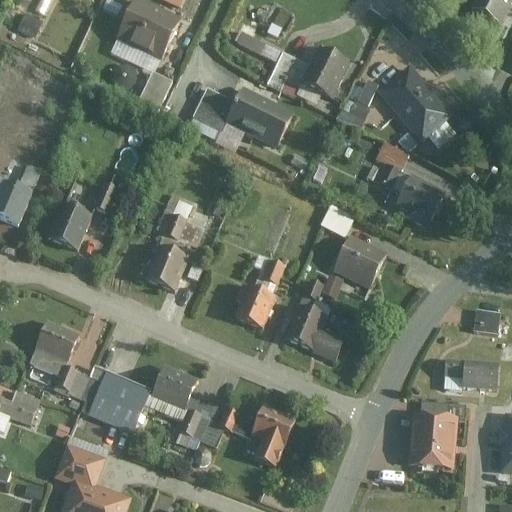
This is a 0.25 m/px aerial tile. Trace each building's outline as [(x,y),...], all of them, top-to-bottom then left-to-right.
[(157,0),(157,2),(179,12),(183,0),(157,0)] [(511,0),(476,0),(470,15),(503,31),(511,12),(511,0)] [(135,4),(116,46),(160,66),(179,24),(135,4)] [(25,17),(16,35),(33,44),(42,26),(25,17)] [(240,35),(234,48),(299,79),(305,66),(240,35)] [(324,54),(306,89),(332,101),(349,66),(324,54)] [(413,73),(381,100),(422,149),(454,122),(413,73)] [(171,86),(153,78),(137,110),(156,119),(171,86)] [(363,84),(345,122),(362,130),(380,92),(363,84)] [(233,104),(207,93),(193,123),(219,135),(233,104)] [(243,95),(228,127),(280,150),(294,118),(243,95)] [(183,126),(193,106),(176,98),(166,118),(183,126)] [(387,144),(379,160),(405,171),(412,156),(387,144)] [(12,167),(0,195),(0,225),(19,233),(41,179),(12,167)] [(391,193),(398,177),(381,170),(374,186),(391,193)] [(403,199),(410,183),(398,177),(391,193),(403,199)] [(403,199),(397,212),(408,217),(406,223),(426,232),(428,225),(431,227),(445,196),(411,180),(410,183),(403,199)] [(105,188),(95,212),(111,218),(121,194),(105,188)] [(66,209),(51,245),(79,256),(94,220),(66,209)] [(320,231),(346,243),(347,239),(356,222),(330,209),(320,231)] [(174,219),(167,238),(183,245),(191,225),(174,219)] [(346,243),(330,275),(369,294),(386,258),(347,239),(346,243)] [(157,251),(143,285),(174,298),(189,264),(157,251)] [(275,265),(266,285),(278,290),(286,270),(275,265)] [(323,292),(320,299),(335,305),(343,286),(328,280),(323,292)] [(320,299),(323,292),(309,286),(303,301),(317,307),(320,299)] [(249,293),(237,322),(264,332),(275,303),(249,293)] [(299,313),(286,346),(336,367),(344,348),(319,338),(325,324),(299,313)] [(499,320),(473,317),(471,335),(497,338),(499,320)] [(61,381),(79,340),(47,327),(30,368),(61,381)] [(511,346),(500,346),(500,356),(511,356),(511,346)] [(497,397),(499,371),(446,367),(443,392),(497,397)] [(149,395),(96,373),(92,384),(83,405),(78,417),(131,439),(149,395)] [(154,401),(186,415),(192,399),(197,387),(165,373),(154,401)] [(83,405),(92,384),(69,375),(61,396),(83,405)] [(225,413),(192,399),(186,415),(177,435),(217,451),(224,434),(217,431),(224,414),(225,413)] [(0,406),(0,426),(27,438),(38,412),(10,400),(7,409),(0,406)] [(420,422),(458,424),(462,424),(463,412),(421,409),(420,422)] [(274,473),(294,424),(263,412),(250,444),(259,447),(252,464),(274,473)] [(237,420),(224,414),(217,431),(224,434),(230,436),(237,420)] [(254,427),(237,420),(230,436),(247,443),(254,427)] [(458,424),(420,422),(408,421),(405,472),(454,475),(458,424)] [(511,421),(504,421),(501,478),(511,478),(511,421)] [(123,511),(124,509),(93,498),(105,465),(66,451),(54,487),(69,492),(61,511),(123,511)] [(12,477),(0,472),(0,486),(7,489),(12,477)] [(43,491),(29,489),(27,504),(41,506),(43,491)] [(266,495),(261,509),(269,511),(295,511),(298,507),(266,495)]
